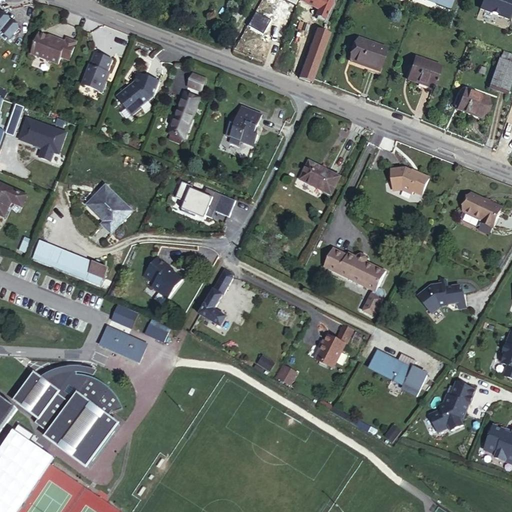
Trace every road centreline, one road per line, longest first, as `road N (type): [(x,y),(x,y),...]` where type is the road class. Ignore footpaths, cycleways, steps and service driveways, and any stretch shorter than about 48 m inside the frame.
road 1 (secondary): [(74,0),(308,92)]
road 2 (secondary): [(308,92),(511,173)]
road 3 (residential): [(367,326),(224,255),(233,240)]
road 4 (residential): [(233,240),(308,92)]
